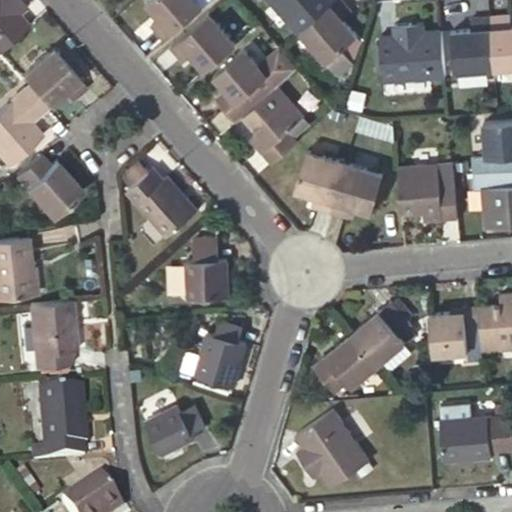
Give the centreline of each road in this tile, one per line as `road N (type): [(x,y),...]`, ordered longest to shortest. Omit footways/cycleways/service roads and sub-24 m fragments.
road 1 (residential): [(242,480),(303,269)]
road 2 (residential): [(303,269),(157,108)]
road 3 (residential): [(110,295),(97,164),(157,108)]
road 4 (residential): [(303,269),(511,250)]
road 5 (residential): [(181,511),(157,504),(131,476),(114,362)]
road 6 (residential): [(363,511),(511,500)]
road 7 (residential): [(157,108),(68,0)]
